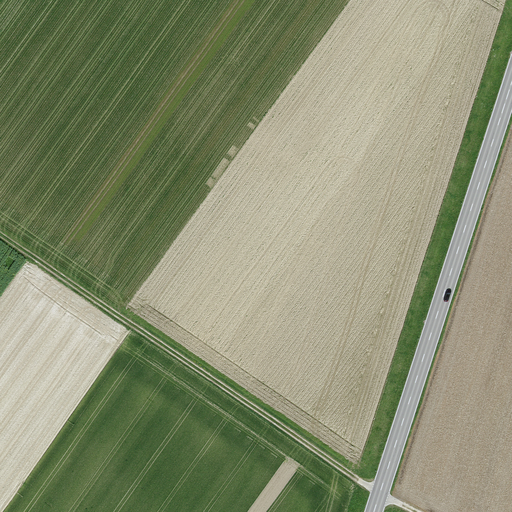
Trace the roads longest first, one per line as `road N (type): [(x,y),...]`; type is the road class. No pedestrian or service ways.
road 1 (track): [(379,493),(0,237)]
road 2 (primary): [(373,511),(511,81)]
